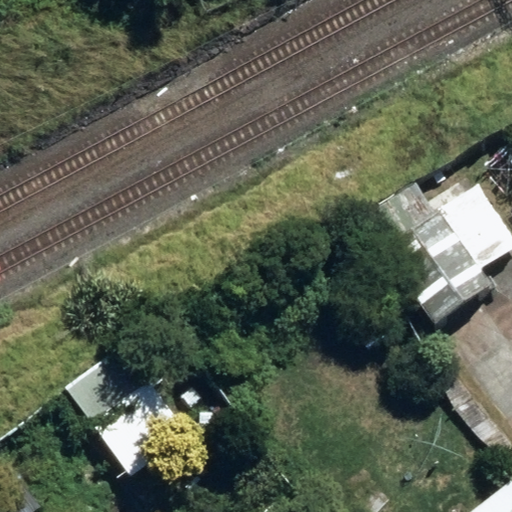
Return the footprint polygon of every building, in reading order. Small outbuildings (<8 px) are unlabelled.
[(473,208),(457,219),(477,252),(495,241),(473,208)] [(387,261),(437,333),(492,294),(443,224),(387,261)] [(344,314),(371,357),(405,337),(377,293),(344,314)] [(120,356),(63,399),(93,439),(150,396),(120,356)] [(511,511),(511,490),(483,511),(511,511)]
